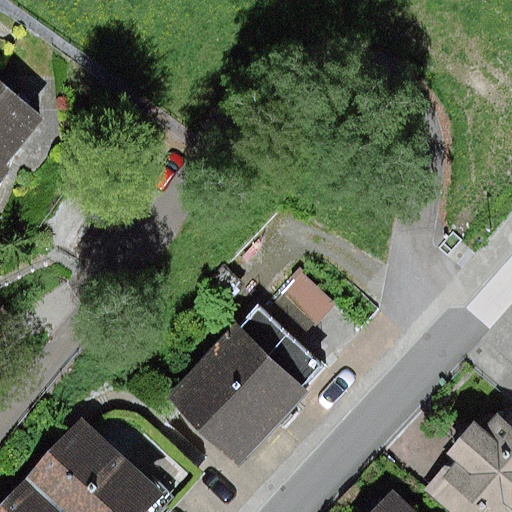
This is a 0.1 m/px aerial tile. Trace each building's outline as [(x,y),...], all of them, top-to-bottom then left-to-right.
[(0,184),(12,171),(7,166),(46,119),(0,80),(0,184)] [(335,304),(301,273),(281,294),(283,295),(314,324),(315,326),(335,304)] [(314,324),(283,295),(266,313),(297,342),(314,324)] [(234,322),(165,398),(239,465),(306,393),(302,389),(323,365),(297,342),(266,313),(257,306),(239,326),(234,322)] [(511,511),(511,428),(498,416),(485,431),(474,422),(446,455),(451,460),(457,465),(446,478),(485,511),(511,511)] [(81,421),(30,479),(65,511),(168,511),(204,472),(154,430),(128,462),(81,421)] [(457,465),(451,460),(425,491),(449,511),(485,511),(446,478),(457,465)] [(65,511),(30,479),(0,511),(65,511)] [(413,511),(391,492),(373,511),(413,511)]
